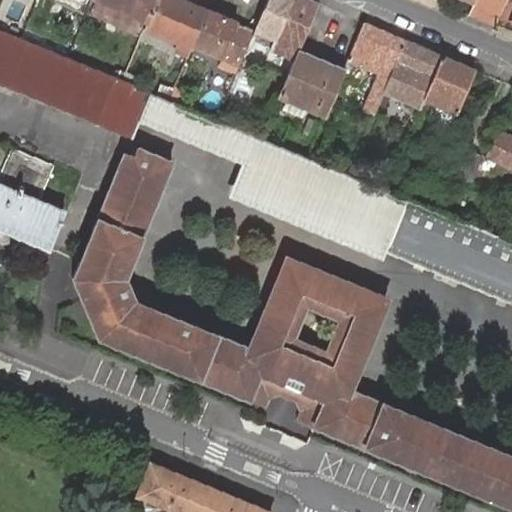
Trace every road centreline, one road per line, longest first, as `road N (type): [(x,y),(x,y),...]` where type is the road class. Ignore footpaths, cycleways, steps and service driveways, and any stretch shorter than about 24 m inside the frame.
road 1 (residential): [(336,496),(0,364)]
road 2 (residential): [(379,0),(511,55)]
